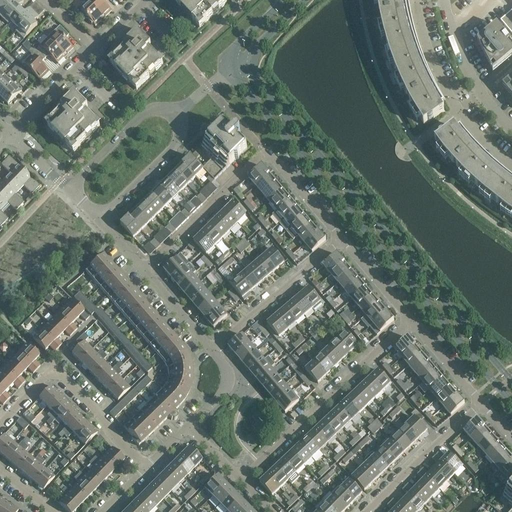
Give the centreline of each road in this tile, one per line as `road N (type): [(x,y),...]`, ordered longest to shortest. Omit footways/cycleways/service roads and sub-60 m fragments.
road 1 (secondary): [(230,72),(511,404)]
road 2 (secondary): [(511,386),(256,80),(252,63)]
road 3 (residential): [(243,480),(408,320)]
road 4 (residential): [(0,427),(54,369),(145,467)]
road 5 (residential): [(416,0),(457,112),(511,168)]
road 6 (residential): [(338,239),(213,351)]
road 7 (residential): [(144,267),(265,153)]
road 8 (residential): [(369,511),(481,404)]
road 9 (residential): [(100,218),(181,139),(180,111)]
road 10 (residential): [(180,111),(155,108),(72,187)]
road 11 (residential): [(11,136),(95,50)]
